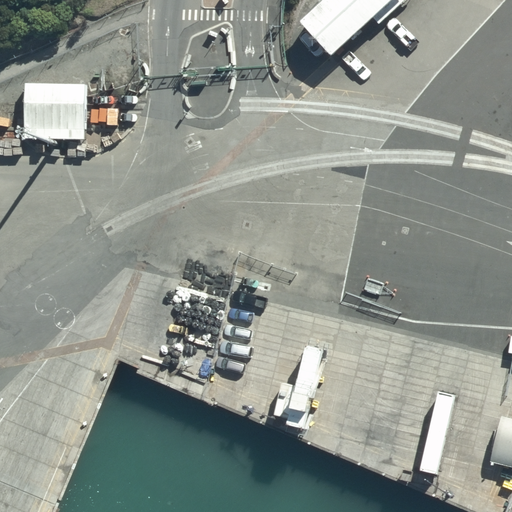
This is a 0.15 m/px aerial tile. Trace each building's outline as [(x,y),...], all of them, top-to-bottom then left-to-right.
[(336,0),(306,28),(338,62),(405,0),(336,0)] [(88,84),(27,84),(26,138),(87,139),(88,84)] [(297,182),(258,172),(249,209),(288,219),(297,182)] [(383,202),(300,181),(286,235),(328,246),(332,232),(372,243),(369,256),(409,266),(419,230),(378,219),(383,202)] [(462,235),(422,227),(419,244),(459,251),(462,235)] [(176,341),(213,351),(219,328),(137,308),(133,326),(176,336),(176,341)] [(176,336),(133,326),(125,361),(203,382),(213,351),(176,341),(176,336)] [(302,347),(225,331),(221,348),(298,365),(302,347)]
